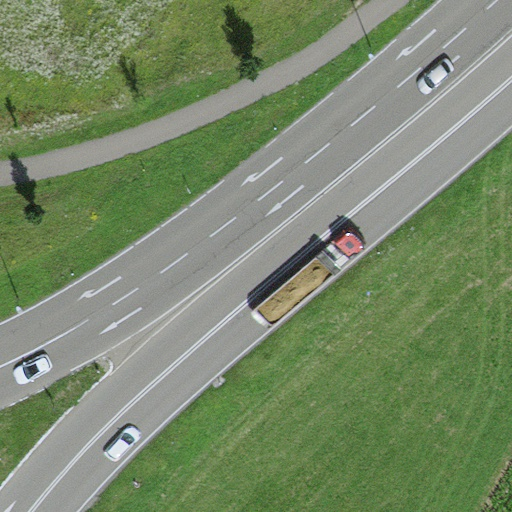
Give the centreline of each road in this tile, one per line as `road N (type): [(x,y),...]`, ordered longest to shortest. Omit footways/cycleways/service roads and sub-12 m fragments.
road 1 (primary): [(511,33),(204,285)]
road 2 (primary): [(23,511),(204,285)]
road 3 (primary): [(204,285),(0,368)]
